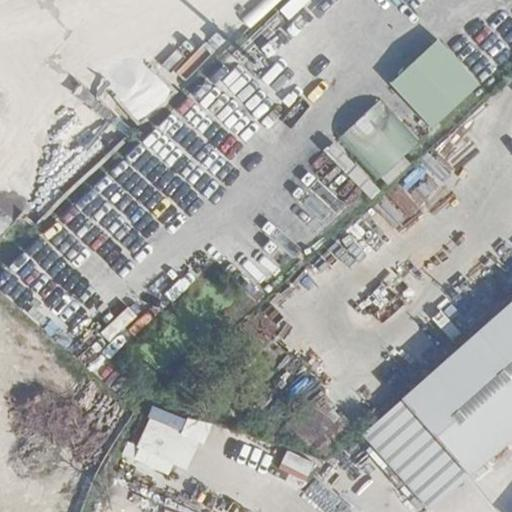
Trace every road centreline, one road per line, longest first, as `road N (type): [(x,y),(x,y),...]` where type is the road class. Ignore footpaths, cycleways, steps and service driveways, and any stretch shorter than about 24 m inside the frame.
road 1 (unknown): [(356,0),(366,29),(359,68),(71,310)]
road 2 (unknown): [(175,0),(84,72),(0,73)]
